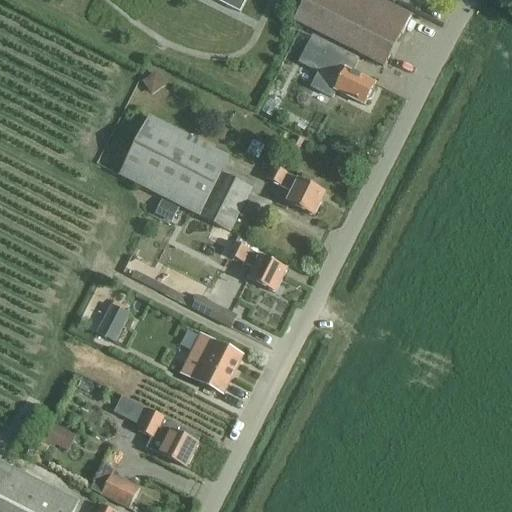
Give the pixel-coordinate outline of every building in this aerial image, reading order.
[(247,0),(211,0),(240,14),(247,0)] [(383,69),(410,18),(374,0),(304,0),(293,23),(383,69)] [(314,38),(300,65),(319,75),(312,90),(333,100),(336,94),(364,108),(366,103),(371,103),(374,96),(372,92),(374,87),(352,76),(360,62),(314,38)] [(155,75),(143,84),(151,96),(163,87),(155,75)] [(227,233),(250,189),(221,175),(229,159),(148,119),(119,177),(227,233)] [(253,142),(247,155),(259,161),(265,147),(253,142)] [(314,220),(326,195),(311,188),(314,182),(302,176),(299,182),(274,170),(268,181),(293,193),(287,206),(314,220)] [(162,202),(155,216),(171,224),(178,210),(162,202)] [(276,294),(288,271),(235,243),(229,256),(254,269),(249,280),(276,294)] [(132,259),(128,266),(136,270),(140,263),(132,259)] [(233,329),(239,317),(199,297),(193,309),(233,329)] [(112,307),(111,309),(98,334),(97,336),(115,345),(130,316),(112,307)] [(179,331),(172,344),(183,349),(189,336),(179,331)] [(224,397),(231,383),(243,359),(201,337),(182,376),(224,397)] [(130,402),(125,412),(133,416),(129,425),(140,430),(139,432),(153,439),(148,449),(160,455),(187,469),(199,446),(173,433),(177,426),(149,412),(130,402)] [(54,427),(47,442),(60,448),(67,433),(54,427)] [(0,462),(0,511),(58,511),(66,497),(0,462)] [(97,481),(91,492),(129,511),(140,491),(112,477),(115,472),(102,466),(95,479),(97,481)]
